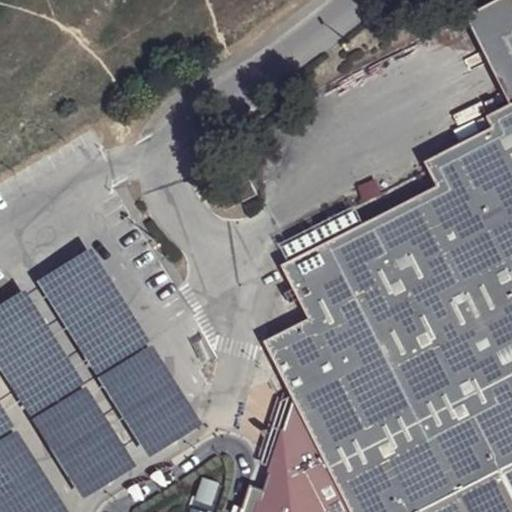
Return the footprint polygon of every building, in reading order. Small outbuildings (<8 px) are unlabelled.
[(300,405),(263,511),(511,511),(511,0),(485,0),(467,10),(511,97),(487,109),(492,119),(425,154),(438,178),(279,257),(306,308),(263,332),(300,405)] [(91,245),(40,278),(93,363),(148,453),(199,422),(144,332),(91,245)] [(24,288),(0,304),(0,367),(25,405),(84,494),(137,460),(79,372),(24,288)] [(0,403),(0,511),(67,511),(8,416),(0,403)] [(224,487),(201,479),(194,501),(217,509),(224,487)]
